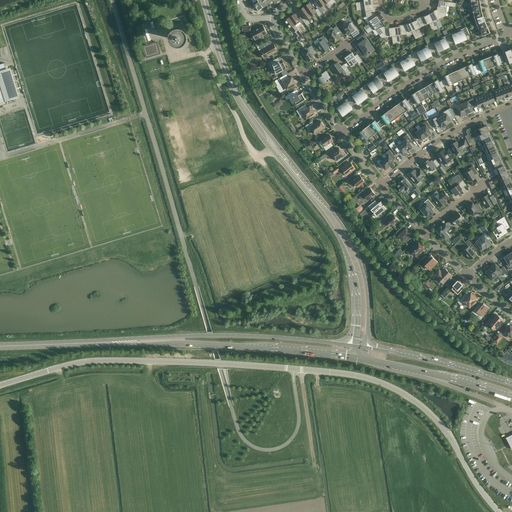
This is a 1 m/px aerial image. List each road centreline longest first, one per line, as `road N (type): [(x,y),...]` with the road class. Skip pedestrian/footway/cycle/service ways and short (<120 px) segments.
road 1 (unclassified): [(0,386),(94,361),(355,375),(423,408),(460,456)]
road 2 (tertiary): [(366,347),(360,264),(232,84)]
road 3 (tertiary): [(232,84),(339,245),(353,280),(353,346)]
road 4 (primary): [(353,346),(209,336),(103,343)]
road 5 (primary): [(103,343),(353,357)]
road 6 (residential): [(507,35),(425,71),(341,133)]
road 7 (primary): [(364,360),(511,397)]
road 8 (primary): [(511,383),(366,347)]
road 9 (residential): [(504,108),(453,132),(381,185)]
